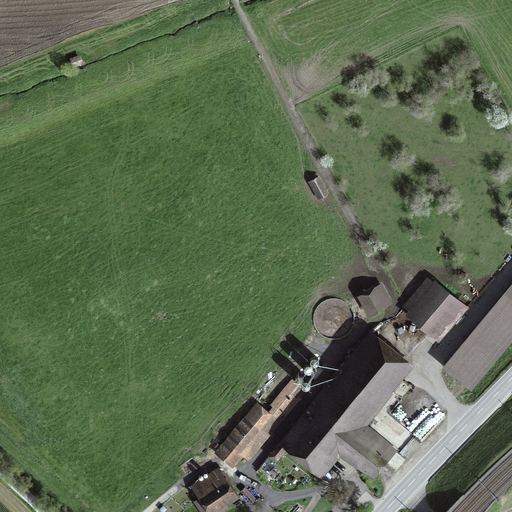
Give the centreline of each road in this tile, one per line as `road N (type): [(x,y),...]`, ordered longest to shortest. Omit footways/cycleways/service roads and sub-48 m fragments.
road 1 (track): [(374,264),(236,0)]
road 2 (secondary): [(385,511),(511,379)]
